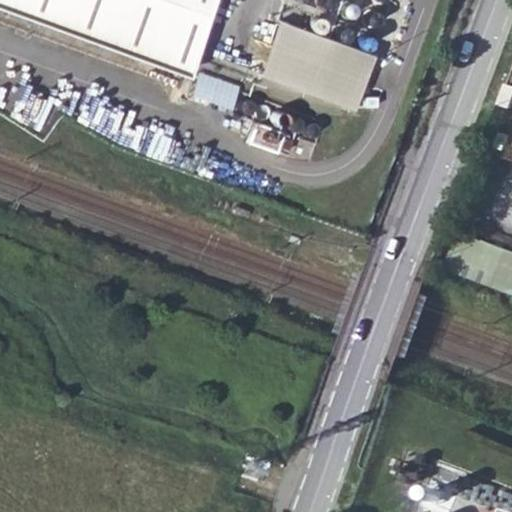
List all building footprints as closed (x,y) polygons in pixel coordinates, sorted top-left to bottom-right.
[(203,0),(0,0),(0,2),(179,68),(203,0)] [(368,53),(276,20),(257,72),(349,105),(368,53)] [(200,69),(192,93),(232,106),(240,83),(200,69)] [(283,133),(254,123),(246,142),(275,153),(283,133)] [(501,132),(495,148),(503,150),(509,134),(501,132)] [(511,295),(511,249),(452,228),(437,269),(511,295)]
